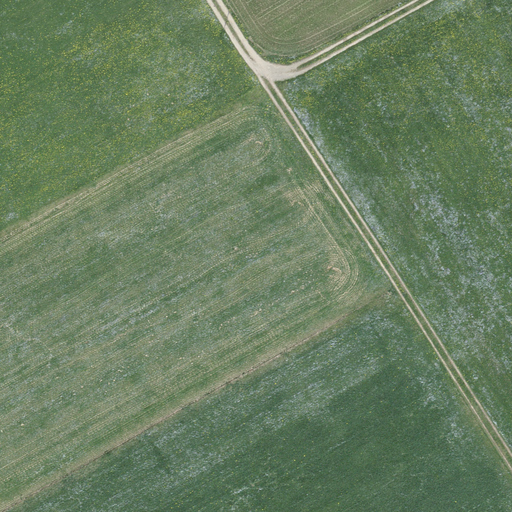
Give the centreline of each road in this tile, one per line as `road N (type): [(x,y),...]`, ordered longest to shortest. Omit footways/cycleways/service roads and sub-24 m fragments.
road 1 (track): [(511,458),(210,0)]
road 2 (track): [(434,0),(312,67),(258,71)]
